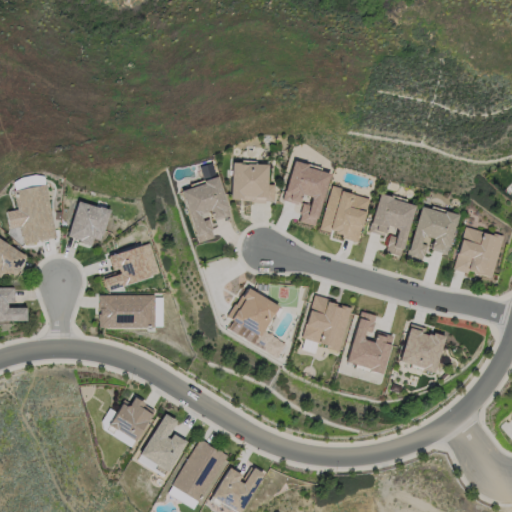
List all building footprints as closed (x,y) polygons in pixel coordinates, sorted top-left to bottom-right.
[(313,225),(327,171),(290,162),(280,200),(297,204),(300,194),(309,196),(307,204),(301,202),(296,221),(313,225)] [(228,200),(272,201),(272,184),(265,184),(265,164),(229,163),(228,200)] [(195,242),(212,237),(207,218),(201,219),(199,212),(208,210),(211,220),(227,215),(216,177),(179,187),(195,242)] [(19,226),(21,242),(52,238),(45,184),(12,189),(14,209),(4,210),(7,228),(19,226)] [(318,231),(356,240),(366,196),(328,187),(318,231)] [(366,231),(382,235),(385,225),(395,227),(393,235),(387,233),(382,252),(398,256),(412,203),(376,194),(366,231)] [(65,238),(89,244),(90,238),(99,240),(106,209),(74,201),(65,238)] [(455,214),(417,205),(404,258),(420,262),(424,244),(419,243),(421,235),(430,238),(427,249),(445,254),(455,214)] [(451,268),(489,278),(499,236),(462,226),(451,268)] [(0,274),(2,272),(11,277),(24,256),(0,240),(0,274)] [(104,290),(156,274),(147,242),(107,254),(113,274),(100,278),(104,290)] [(0,320),(23,320),(23,305),(10,305),(10,287),(0,287),(0,320)] [(255,334),(251,343),(276,356),(283,342),(261,331),(275,304),(243,287),(226,319),(255,334)] [(152,294),(96,295),(97,327),(152,326),(152,294)] [(299,338),(338,349),(349,306),(311,296),(299,338)] [(344,363),(380,372),(390,335),(374,331),(371,341),(365,340),(372,314),(357,310),(344,363)] [(397,361),(432,371),(442,336),(423,331),(423,328),(407,323),(397,361)] [(135,440),(151,407),(130,397),(128,402),(120,398),(106,426),(135,440)] [(165,471),(182,441),(168,433),(175,421),(161,413),(137,455),(165,471)] [(223,453),(194,438),(170,487),(200,501),(223,453)] [(226,467),(209,497),(236,511),(240,511),(262,474),(248,466),(243,476),(226,467)]
